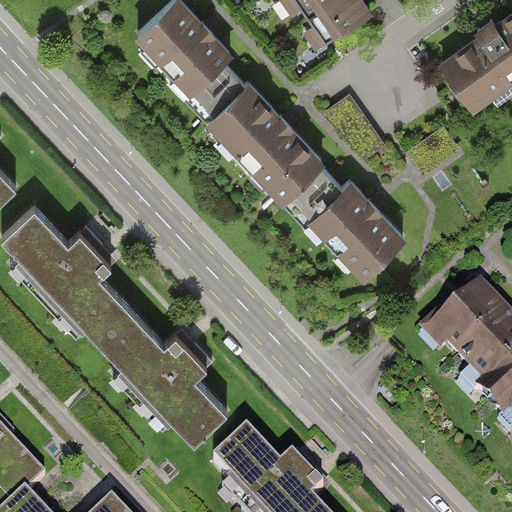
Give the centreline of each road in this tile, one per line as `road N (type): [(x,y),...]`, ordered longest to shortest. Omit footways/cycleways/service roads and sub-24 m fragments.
road 1 (tertiary): [(438,511),(0,45)]
road 2 (residential): [(452,0),(365,63),(393,96)]
